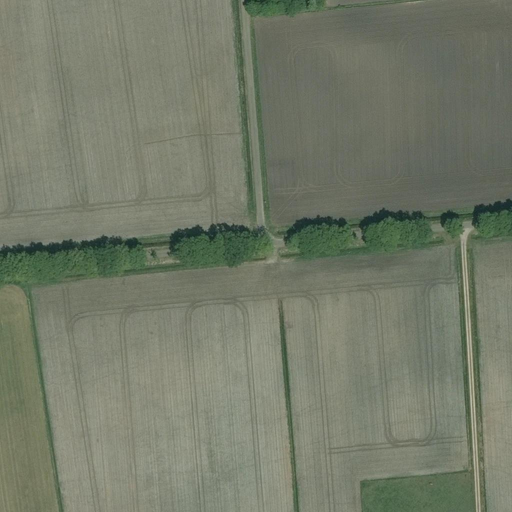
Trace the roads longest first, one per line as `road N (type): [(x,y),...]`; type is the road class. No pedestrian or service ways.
road 1 (unclassified): [(0,269),(262,244)]
road 2 (unclassified): [(262,244),(511,221)]
road 3 (unclassified): [(262,244),(243,0)]
